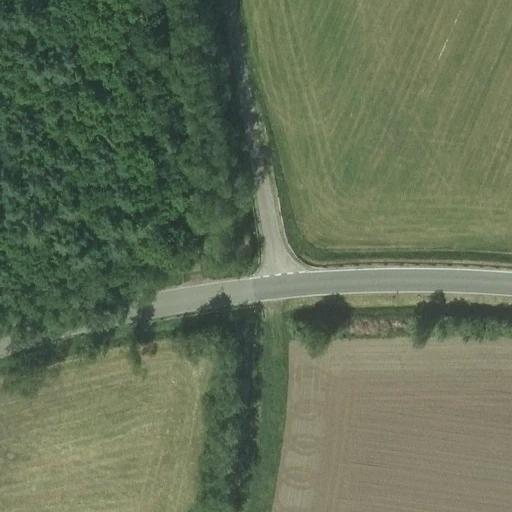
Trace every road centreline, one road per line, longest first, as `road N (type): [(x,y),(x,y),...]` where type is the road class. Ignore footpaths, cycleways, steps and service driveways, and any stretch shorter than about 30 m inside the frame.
road 1 (tertiary): [(0,341),(120,309),(284,282)]
road 2 (unclassified): [(227,0),(284,282)]
road 3 (track): [(202,297),(181,204),(157,197),(0,225)]
road 4 (tertiary): [(284,282),(511,284)]
